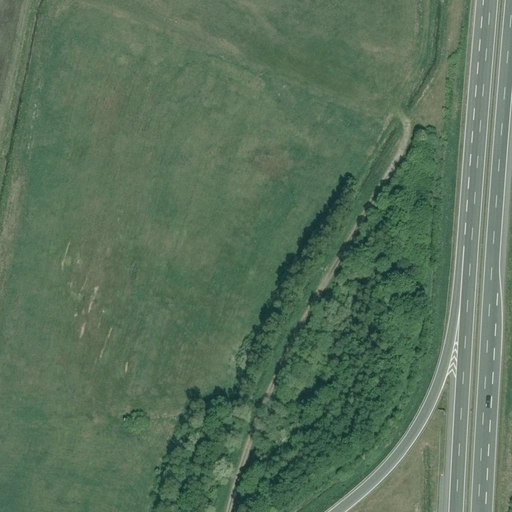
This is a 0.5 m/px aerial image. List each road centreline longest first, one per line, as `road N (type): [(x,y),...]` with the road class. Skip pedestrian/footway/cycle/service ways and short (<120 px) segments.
road 1 (track): [(425,0),(422,54),(394,111),(405,124),(397,151),(264,406),(227,511)]
road 2 (motorway): [(478,511),(511,10)]
road 3 (motorway): [(471,246),(429,407),(388,466),(336,511)]
road 4 (motorway): [(471,246),(457,511)]
road 5 (motorway): [(490,0),(471,246)]
